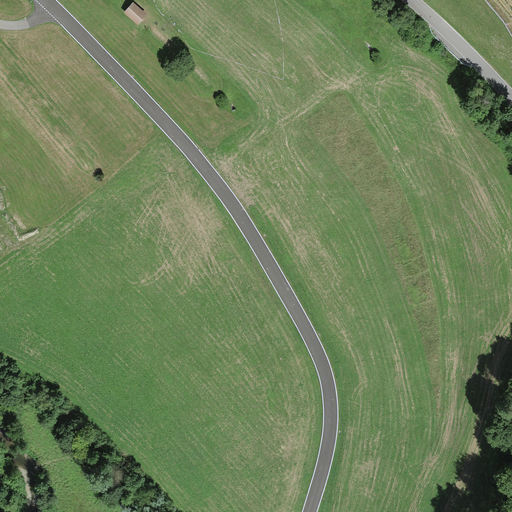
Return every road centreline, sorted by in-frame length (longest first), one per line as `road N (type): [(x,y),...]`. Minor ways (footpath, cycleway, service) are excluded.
road 1 (unclassified): [(46,0),(208,172),(299,316),(324,367),(331,409),(309,511)]
road 2 (unclassified): [(511,97),(412,0)]
